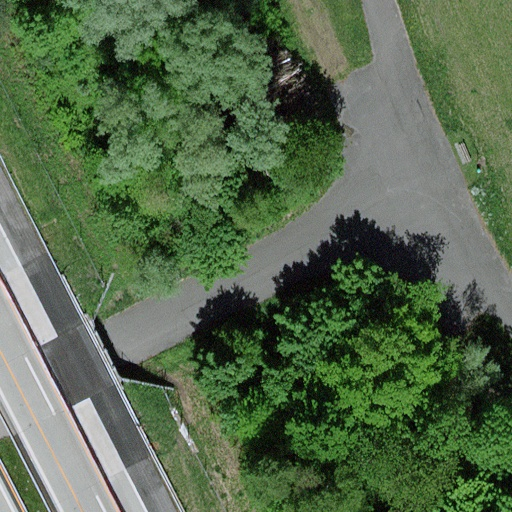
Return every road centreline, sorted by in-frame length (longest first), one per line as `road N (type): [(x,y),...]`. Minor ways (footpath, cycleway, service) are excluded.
road 1 (track): [(428,186),(0,407)]
road 2 (track): [(375,0),(428,186),(511,311)]
road 3 (motorway): [(104,511),(0,306)]
